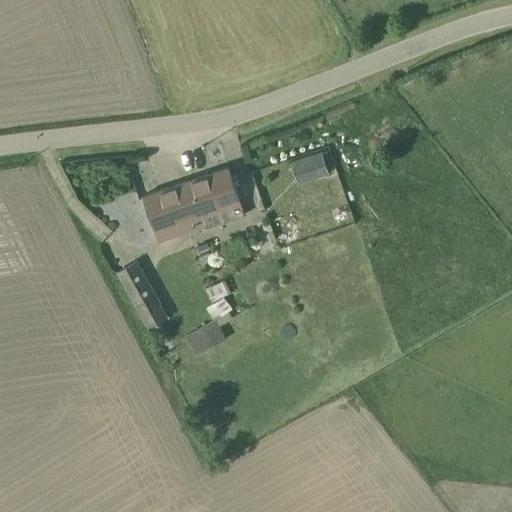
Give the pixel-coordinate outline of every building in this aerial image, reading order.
[(290,160),(298,183),(328,173),(328,171),(332,169),(326,151),(321,152),(321,150),(290,160)] [(227,167),(142,195),(158,241),(243,214),(227,167)] [(167,316),(136,259),(115,270),(147,327),(167,316)] [(223,278),(205,287),(211,300),(230,291),(223,278)] [(184,335),(196,353),(225,337),(218,323),(231,316),(227,309),(231,307),(226,299),(223,297),(223,296),(206,306),(213,318),(184,335)]
